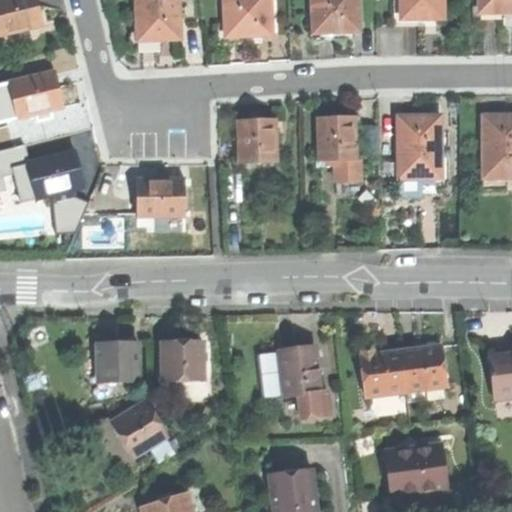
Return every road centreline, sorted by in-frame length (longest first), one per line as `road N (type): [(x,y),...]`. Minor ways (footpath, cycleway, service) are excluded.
road 1 (tertiary): [(511,280),(0,288)]
road 2 (residential): [(85,0),(104,75),(143,91),(511,76)]
